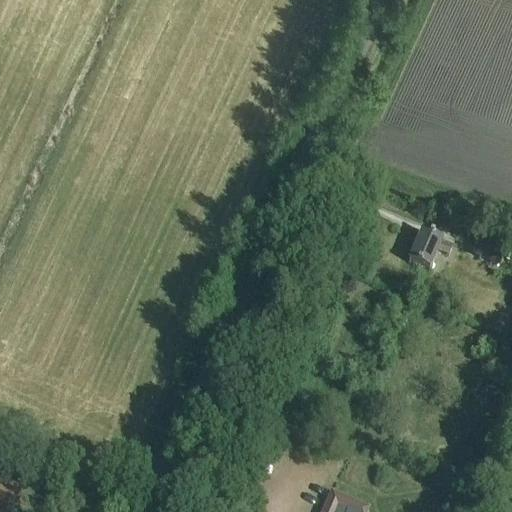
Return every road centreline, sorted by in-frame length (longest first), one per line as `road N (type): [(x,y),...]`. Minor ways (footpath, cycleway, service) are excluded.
road 1 (tertiary): [(145,511),(377,0)]
road 2 (track): [(511,213),(371,166),(360,147),(432,0)]
